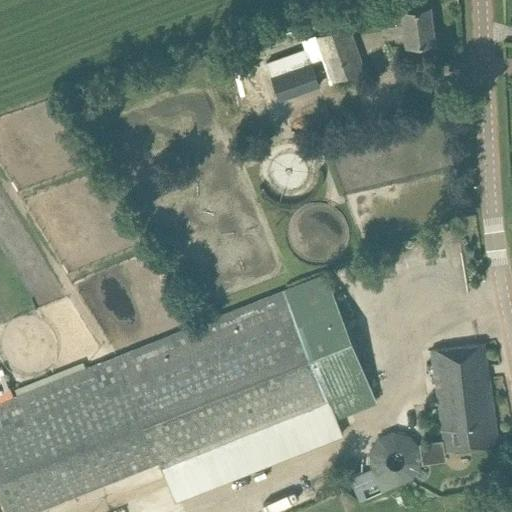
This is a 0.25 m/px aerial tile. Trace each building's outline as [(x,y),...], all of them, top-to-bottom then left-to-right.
[(400,2),(381,4),(384,25),(403,22),(405,44),(434,41),(430,6),(401,10),(400,2)] [(348,24),(315,36),(331,81),(364,70),(348,24)] [(309,60),(270,74),(279,100),(318,86),(309,60)] [(0,496),(6,511),(14,511),(157,457),(173,497),(342,430),(336,417),(363,406),(335,334),(343,332),(340,323),(336,325),(324,296),(298,306),(290,287),(13,394),(0,398),(0,496)] [(430,350),(443,452),(497,445),(483,343),(430,350)] [(0,398),(13,394),(10,387),(0,390),(0,398)]
